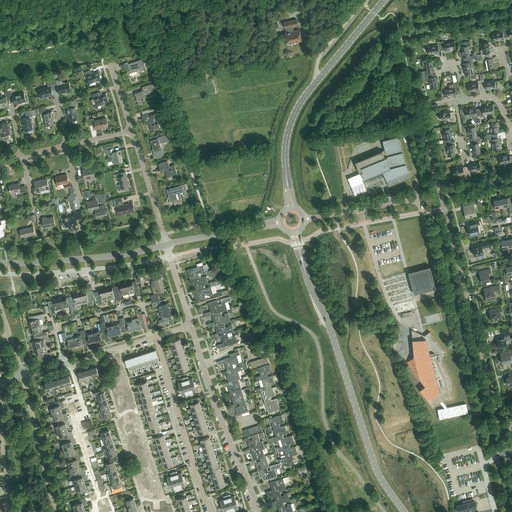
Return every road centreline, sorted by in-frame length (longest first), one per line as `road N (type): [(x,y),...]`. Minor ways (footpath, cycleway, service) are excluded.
road 1 (secondary): [(293,230),(373,464),(403,511)]
road 2 (residential): [(508,453),(440,192)]
road 3 (secondary): [(384,0),(297,106),(284,153),(289,209)]
road 4 (residential): [(211,511),(154,336)]
road 5 (unclassified): [(0,263),(83,259),(165,243)]
road 6 (residential): [(260,511),(202,362)]
road 7 (residential): [(96,511),(74,420),(83,407),(66,362)]
road 8 (unclassified): [(55,511),(22,373)]
road 9 (residential): [(440,192),(419,109),(456,101)]
road 10 (residential): [(154,336),(139,302),(56,325)]
